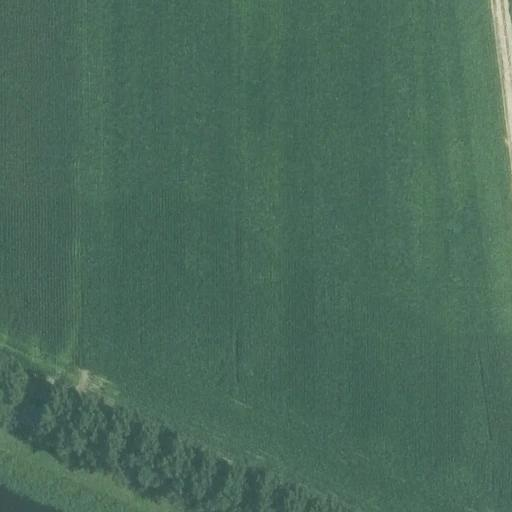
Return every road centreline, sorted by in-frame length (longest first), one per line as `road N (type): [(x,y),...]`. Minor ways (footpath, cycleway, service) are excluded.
road 1 (unclassified): [(0,399),(264,511)]
road 2 (track): [(496,0),(511,142)]
